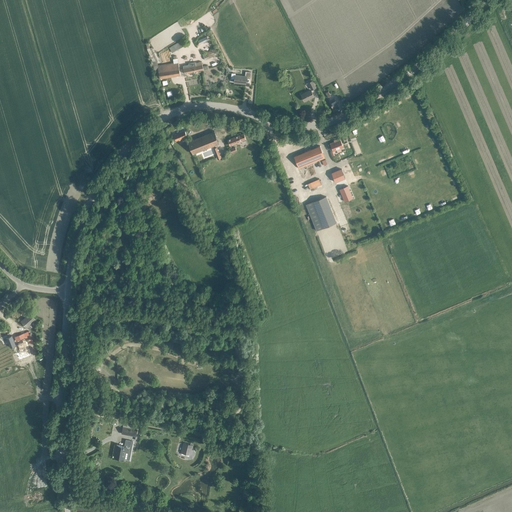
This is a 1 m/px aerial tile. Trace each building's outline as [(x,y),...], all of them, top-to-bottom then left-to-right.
[(200,45),(209,41),(206,36),(198,40),(200,45)] [(172,52),(184,45),(181,40),(169,47),(172,52)] [(205,60),(219,53),(216,48),(202,54),(205,60)] [(157,78),(180,75),(177,58),(176,55),(174,56),(174,58),(173,58),(174,62),(153,66),(155,75),(156,75),(157,78)] [(185,74),(208,68),(208,65),(203,66),(202,61),(196,63),(195,62),(189,63),(189,64),(183,66),(185,74)] [(251,78),(251,71),(245,71),(245,75),(235,74),(234,82),(246,83),(246,78),(251,78)] [(304,101),(314,96),(310,90),(301,94),(304,101)] [(333,107),(339,105),(335,97),(329,100),(333,107)] [(179,139),(181,138),(187,136),(185,131),(173,135),(176,141),(179,139)] [(193,154),(219,143),(214,131),(188,141),(193,154)] [(228,139),(230,145),(247,139),(244,133),(228,139)] [(327,143),(330,150),(342,145),(341,142),(339,143),(337,139),(327,143)] [(320,146),(294,156),(299,168),(325,158),(320,146)] [(335,182),(345,178),(341,169),(332,173),(335,182)] [(319,178),(308,183),(311,189),(322,184),(319,178)] [(339,189),(344,201),(353,198),(348,186),(339,189)] [(143,200),(156,193),(154,190),(141,197),(142,199),(139,200),(144,209),(147,207),(143,200)] [(306,204),(316,230),(336,223),(326,196),(306,204)] [(115,229),(121,221),(115,216),(111,221),(113,223),(111,226),(115,229)] [(27,327),(36,319),(30,313),(21,320),(27,327)] [(22,353),(30,350),(26,338),(31,336),(29,331),(15,336),(22,353)] [(12,334),(7,336),(10,344),(15,342),(12,334)] [(136,436),(137,429),(123,427),(122,433),(136,436)] [(117,445),(114,457),(124,459),(125,452),(130,453),(133,441),(126,440),(124,446),(117,445)] [(184,443),(181,452),(190,455),(192,445),(184,443)]
